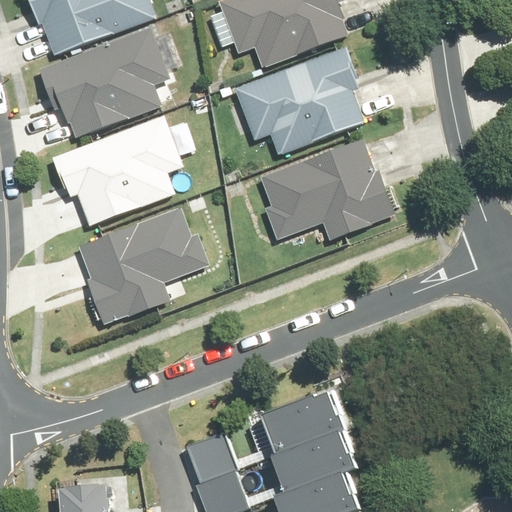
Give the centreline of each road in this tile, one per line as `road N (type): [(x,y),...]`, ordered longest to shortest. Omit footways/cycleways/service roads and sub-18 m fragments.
road 1 (residential): [(501,259),(157,391)]
road 2 (residential): [(501,259),(466,162),(432,0)]
road 3 (residential): [(157,391),(0,433)]
road 4 (residential): [(176,511),(157,391)]
